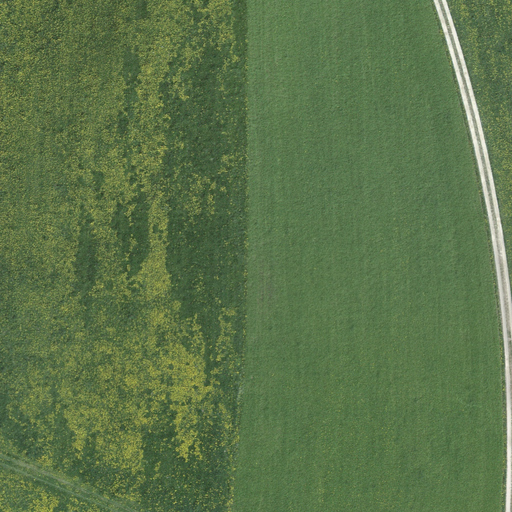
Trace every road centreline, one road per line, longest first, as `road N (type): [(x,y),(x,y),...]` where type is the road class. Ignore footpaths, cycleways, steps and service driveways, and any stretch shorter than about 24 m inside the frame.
road 1 (track): [(511,373),(489,194),(439,0)]
road 2 (track): [(128,511),(0,458)]
